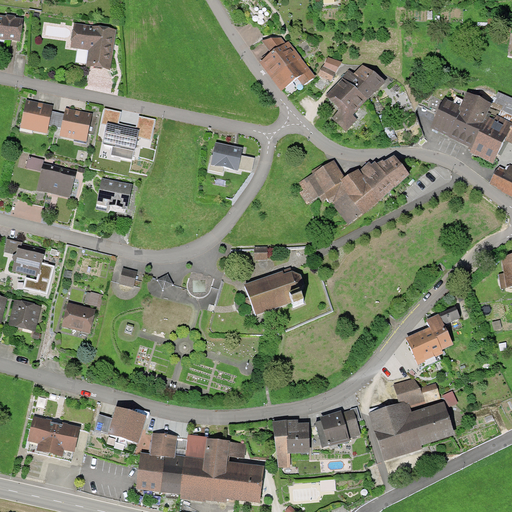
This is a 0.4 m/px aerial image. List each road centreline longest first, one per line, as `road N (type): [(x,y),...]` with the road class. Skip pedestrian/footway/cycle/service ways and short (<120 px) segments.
road 1 (residential): [(0,363),(205,417),(315,403),(360,380),(479,249),(511,232)]
road 2 (residential): [(0,220),(128,252),(186,251),(222,229),(257,180),(270,134)]
road 3 (residential): [(0,77),(270,134)]
road 4 (unclassified): [(511,208),(441,160),(338,151),(295,118)]
road 5 (residential): [(366,511),(511,439)]
road 6 (unclassified): [(295,118),(212,0)]
